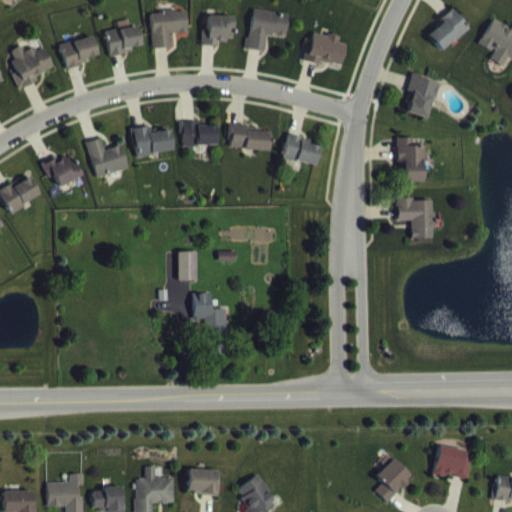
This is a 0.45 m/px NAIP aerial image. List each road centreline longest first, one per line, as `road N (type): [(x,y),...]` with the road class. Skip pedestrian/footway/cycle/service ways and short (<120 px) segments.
road 1 (secondary): [(511,388),(0,398)]
road 2 (residential): [(0,141),(61,107),(168,80),(259,86),(356,111)]
road 3 (residential): [(346,237),(356,111),(399,0)]
road 4 (residential): [(367,389),(364,278),(346,237)]
road 5 (residential): [(346,237),(335,275),(339,390)]
